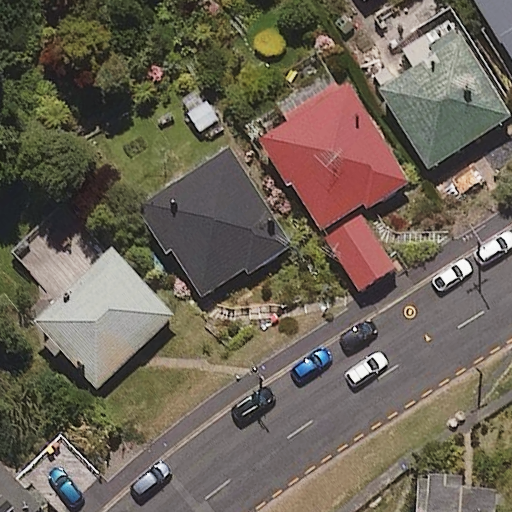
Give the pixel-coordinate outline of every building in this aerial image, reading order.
[(511,0),(471,0),(511,69),(511,0)] [(511,117),(511,115),(452,22),(398,56),(410,75),(379,95),(428,171),(511,117)] [(408,183),(346,89),(261,146),(358,294),(393,271),(357,216),(408,183)] [(170,250),(203,299),(243,272),(246,277),(291,247),(227,152),(136,213),(164,254),(170,250)] [(60,301),(36,325),(66,355),(72,348),(106,382),(171,317),(60,205),(12,252),(60,301)] [(0,511),(35,511),(42,506),(0,463),(0,511)] [(446,479),(419,480),(419,511),(494,511),(494,494),(446,497),(446,479)]
